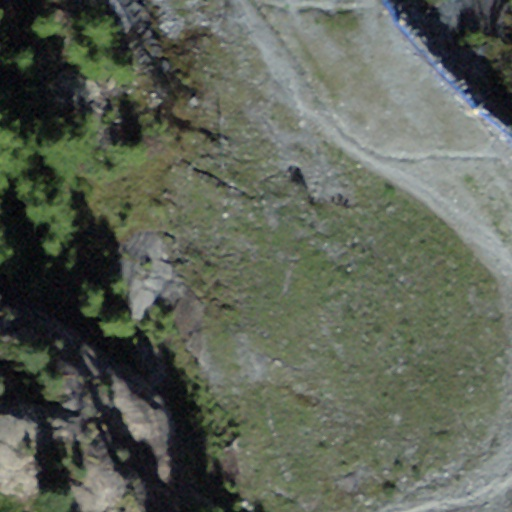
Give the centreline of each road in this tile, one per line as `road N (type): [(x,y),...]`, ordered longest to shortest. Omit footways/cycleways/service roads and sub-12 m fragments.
road 1 (track): [(234,0),(264,35),(305,121),(511,257)]
road 2 (track): [(511,459),(389,511)]
